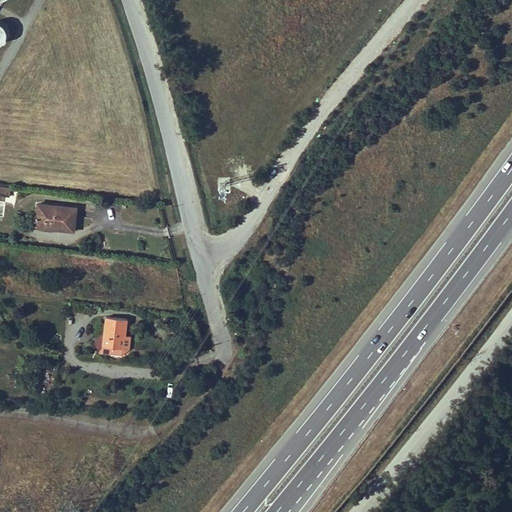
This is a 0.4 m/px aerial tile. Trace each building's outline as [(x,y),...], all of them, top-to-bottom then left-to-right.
[(0,14),(0,36),(9,31),(0,14)] [(73,230),(76,208),(37,203),(34,225),(73,230)] [(71,273),(69,288),(117,293),(120,269),(78,264),(76,274),(71,273)] [(124,334),(126,318),(106,316),(103,345),(122,348),(124,334)] [(130,348),(132,335),(124,334),(122,348),(103,345),(98,352),(121,355),(130,348)]
